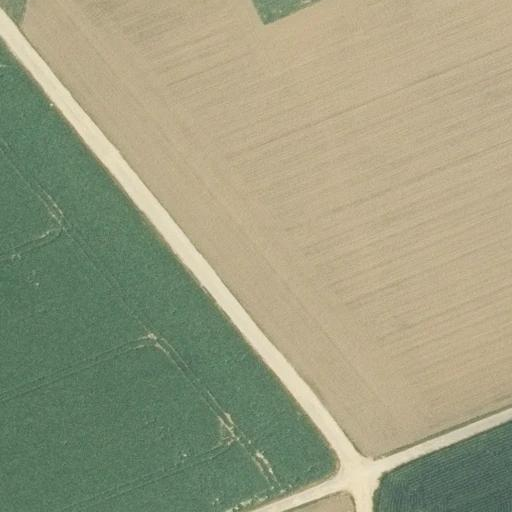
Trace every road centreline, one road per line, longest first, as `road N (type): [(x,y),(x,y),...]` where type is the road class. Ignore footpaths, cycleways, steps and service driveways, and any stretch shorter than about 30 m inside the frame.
road 1 (track): [(0,24),(356,459),(361,511)]
road 2 (track): [(359,474),(511,413)]
